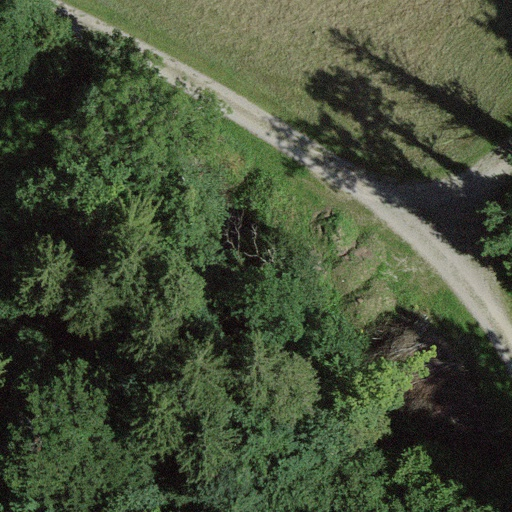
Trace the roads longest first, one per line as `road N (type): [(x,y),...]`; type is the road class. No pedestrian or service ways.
road 1 (track): [(18,0),(191,84),(442,232),(511,394)]
road 2 (track): [(0,228),(21,201),(51,95),(30,5)]
road 3 (track): [(511,190),(442,232),(511,154)]
